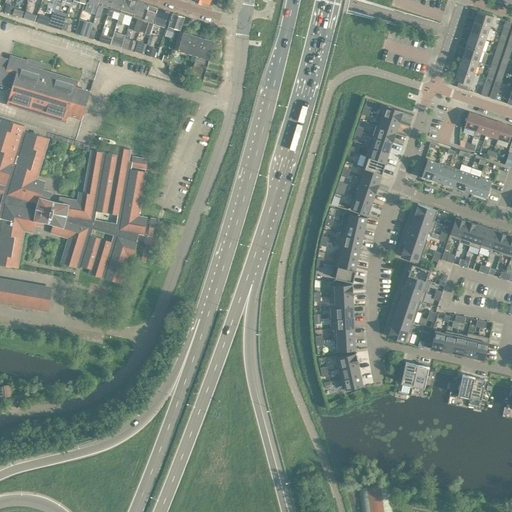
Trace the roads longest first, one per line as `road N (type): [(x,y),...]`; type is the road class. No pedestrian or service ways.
road 1 (unclassified): [(0,421),(92,396),(133,364),(232,105)]
road 2 (trunk): [(287,26),(205,320)]
road 3 (primary): [(246,279),(327,0)]
road 4 (trunk): [(205,320),(159,402),(129,431),(0,475)]
road 5 (primary): [(159,511),(246,279)]
road 6 (primary): [(285,511),(249,375),(246,279)]
road 7 (trunk): [(205,320),(134,511)]
road 8 (residential): [(398,186),(373,284),(373,344)]
road 9 (residential): [(373,344),(511,375)]
road 10 (residential): [(232,105),(108,70)]
road 11 (residential): [(511,224),(398,186)]
